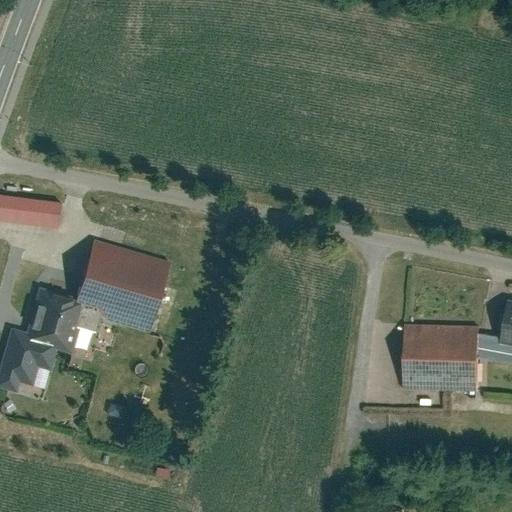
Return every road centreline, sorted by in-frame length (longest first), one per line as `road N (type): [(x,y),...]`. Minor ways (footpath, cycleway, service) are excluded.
road 1 (residential): [(0,167),(511,272)]
road 2 (track): [(337,511),(377,245)]
